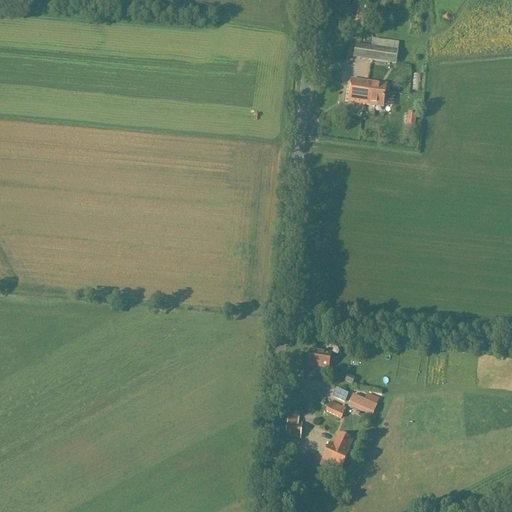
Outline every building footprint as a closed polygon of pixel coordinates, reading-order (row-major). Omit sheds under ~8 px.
[(398,52),(374,48),(372,61),(396,65),(398,52)] [(414,74),(412,88),(420,90),(422,76),(414,74)] [(384,108),(387,86),(351,81),(348,103),(384,108)] [(410,126),(419,126),(419,112),(410,112),(410,126)] [(310,350),(307,367),(329,371),(332,353),(310,350)] [(340,389),(335,398),(347,404),(352,395),(340,389)] [(354,397),(350,404),(373,415),(377,407),(354,397)] [(340,424),(346,410),(331,403),(325,417),(340,424)] [(303,424),(299,424),(299,418),(289,417),(286,439),(301,441),(303,424)] [(348,452),(353,441),(340,435),(335,446),(330,444),(322,462),(342,470),(350,453),(348,452)] [(302,450),(299,460),(312,464),(315,455),(302,450)]
